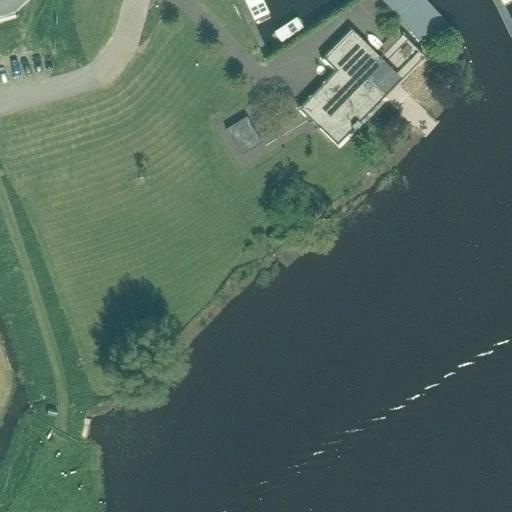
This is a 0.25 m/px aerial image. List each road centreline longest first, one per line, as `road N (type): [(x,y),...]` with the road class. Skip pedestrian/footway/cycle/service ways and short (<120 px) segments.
road 1 (track): [(62,413),(0,201)]
road 2 (unclassified): [(0,104),(100,71),(120,49),(135,0)]
